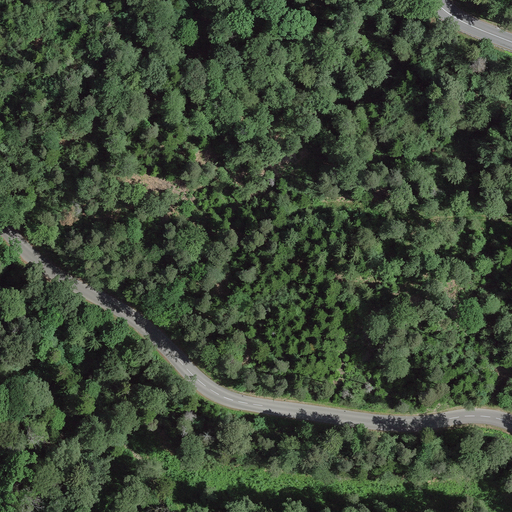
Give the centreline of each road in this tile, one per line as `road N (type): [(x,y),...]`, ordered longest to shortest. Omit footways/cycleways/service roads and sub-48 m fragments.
road 1 (tertiary): [(511,424),(474,416),(372,423),(223,397),(140,324),(55,273),(0,225)]
road 2 (track): [(511,218),(387,211)]
